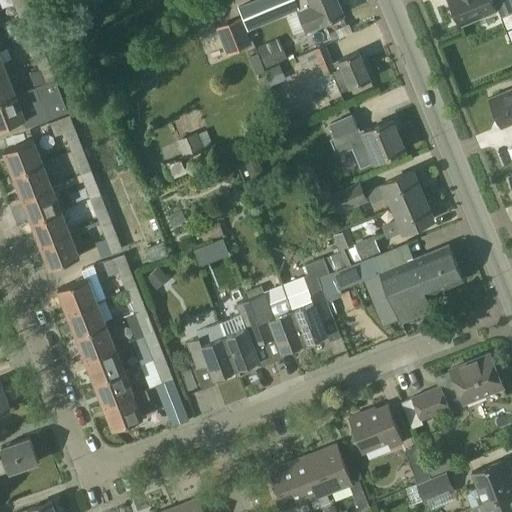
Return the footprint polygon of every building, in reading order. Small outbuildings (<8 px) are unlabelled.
[(12,0),(18,14),(29,10),(25,0),(12,0)] [(256,0),(239,7),(248,30),(298,9),(300,11),(306,28),(343,12),(337,0),(256,0)] [(511,10),(511,0),(448,0),(453,9),(451,13),(454,19),(457,21),(460,27),(483,17),(484,19),(497,14),(496,12),(499,10),(501,15),(511,10)] [(29,10),(18,14),(27,37),(38,33),(29,10)] [(246,26),(242,17),(216,28),(227,54),(252,44),(245,26),(246,26)] [(38,33),(27,37),(36,61),(47,56),(38,33)] [(272,41),(257,47),(266,69),(281,63),(272,41)] [(297,57),(302,66),(319,59),(326,74),(333,71),(334,73),(341,91),(352,87),(352,88),(370,80),(359,52),(333,63),(325,44),(297,57)] [(250,58),(257,75),(265,72),(258,55),(250,58)] [(36,61),(45,83),(45,84),(56,80),(47,56),(36,61)] [(283,72),(279,63),(265,69),(268,78),(283,72)] [(16,94),(7,72),(0,74),(0,101),(16,95),(16,94)] [(68,111),(56,80),(45,84),(45,83),(16,94),(16,95),(0,101),(0,128),(23,120),(26,128),(68,111)] [(511,88),(489,99),(501,128),(511,122),(511,88)] [(73,153),(84,149),(70,115),(50,123),(55,136),(65,132),(73,153)] [(347,133),(353,146),(362,168),(404,149),(392,120),(359,133),(358,129),(360,129),(354,115),(330,125),(336,138),(347,133)] [(177,140),(184,157),(204,150),(197,132),(177,140)] [(4,151),(13,176),(43,164),(34,140),(4,151)] [(73,153),(81,176),(93,172),(84,149),(73,153)] [(255,151),(242,156),(252,178),(264,173),(255,151)] [(52,187),(43,164),(13,176),(22,199),(52,187)] [(234,171),(221,168),(218,179),(231,182),(234,171)] [(389,197),(394,208),(424,195),(414,171),(384,184),(385,186),(369,192),(373,202),(389,197)] [(93,172),(81,176),(90,199),(102,195),(93,172)] [(368,201),(360,182),(327,196),(334,215),(368,201)] [(31,222),(62,210),(52,187),(22,199),(31,222)] [(273,200),(275,194),(271,192),(265,189),(260,200),(270,205),(273,200)] [(90,199),(99,223),(111,218),(102,195),(90,199)] [(424,195),(394,208),(400,219),(384,226),(389,238),(434,220),(424,195)] [(40,246),(71,234),(62,210),(31,222),(40,246)] [(111,218),(99,223),(105,239),(96,243),(101,258),(123,249),(111,218)] [(80,257),(71,234),(40,246),(49,270),(80,257)] [(380,252),(374,236),(354,244),(361,260),(380,252)] [(223,237),(211,242),(218,258),(229,254),(223,237)] [(145,249),(150,263),(169,256),(164,243),(145,249)] [(414,260),(381,273),(400,323),(432,311),(426,296),(464,280),(450,245),(414,260)] [(287,297),(305,343),(328,334),(323,319),(335,314),(325,289),(323,289),(318,277),(346,266),(340,251),(305,264),(309,274),(304,276),(309,289),(287,297)] [(126,291),(138,286),(125,254),(103,262),(108,276),(119,272),(126,291)] [(374,256),(333,273),(339,289),(340,290),(381,273),(374,256)] [(156,289),(169,277),(158,266),(146,278),(156,289)] [(58,290),(67,314),(97,302),(88,278),(58,290)] [(305,343),(287,297),(270,304),(263,285),(247,291),(249,298),(250,298),(266,341),(278,337),(284,351),(305,343)] [(126,291),(135,313),(135,314),(147,309),(138,286),(126,291)] [(240,315),(221,323),(238,369),(239,369),(241,374),(255,368),(253,363),(261,360),(255,345),(266,341),(250,298),(249,298),(235,303),(240,315)] [(106,325),(97,302),(67,314),(77,337),(106,325)] [(144,337),(156,333),(147,309),(135,314),(135,313),(126,316),(131,330),(140,327),(144,337)] [(216,377),(238,369),(221,323),(197,332),(200,338),(189,342),(199,368),(210,363),(216,377)] [(86,360),(115,348),(106,325),(77,337),(86,360)] [(144,337),(153,360),(165,356),(156,333),(144,337)] [(95,383),(125,371),(115,348),(86,360),(95,383)] [(451,368),(465,402),(504,385),(490,353),(451,368)] [(153,360),(162,382),(173,378),(165,356),(153,360)] [(104,405),(133,394),(125,371),(95,383),(104,405)] [(162,383),(157,385),(165,408),(182,401),(173,378),(162,382),(162,383)] [(0,412),(11,409),(1,381),(0,381),(0,412)] [(412,397),(421,420),(448,409),(441,392),(439,387),(412,397)] [(133,394),(104,405),(113,430),(115,429),(127,424),(143,418),(138,406),(151,401),(147,388),(133,394)] [(403,440),(388,405),(362,415),(362,413),(348,417),(362,451),(387,441),(389,447),(403,440)] [(5,457),(0,459),(0,475),(38,462),(29,436),(1,447),(5,457)] [(337,443),(314,452),(330,492),(352,483),(337,443)] [(291,460),(307,501),(318,496),(330,492),(314,452),(303,456),(291,460)] [(291,460),(268,469),(284,510),(307,501),(291,460)] [(485,503),(511,492),(511,482),(503,460),(472,472),(478,488),(469,491),(467,496),(471,508),(473,507),(474,508),(485,503)] [(425,462),(411,467),(417,484),(432,478),(425,462)] [(432,478),(417,484),(424,502),(455,490),(447,471),(435,476),(432,478)] [(511,511),(511,492),(485,503),(488,511),(511,511)] [(365,493),(354,497),(360,510),(370,506),(365,493)] [(204,511),(199,496),(173,507),(174,511),(204,511)] [(56,511),(52,500),(19,511),(56,511)]
